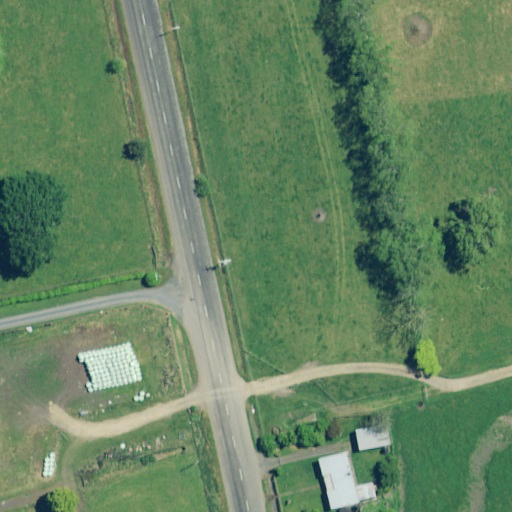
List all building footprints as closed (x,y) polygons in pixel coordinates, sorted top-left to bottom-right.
[(9,255),(18,280),(38,273),(29,249),(9,255)] [(391,445),(387,425),(356,430),(360,451),(391,445)] [(141,450),(137,430),(124,432),(129,453),(141,450)] [(355,487),(346,452),(319,460),(333,509),(376,498),(372,482),(355,487)] [(59,479),(56,470),(39,475),(42,484),(59,479)]
